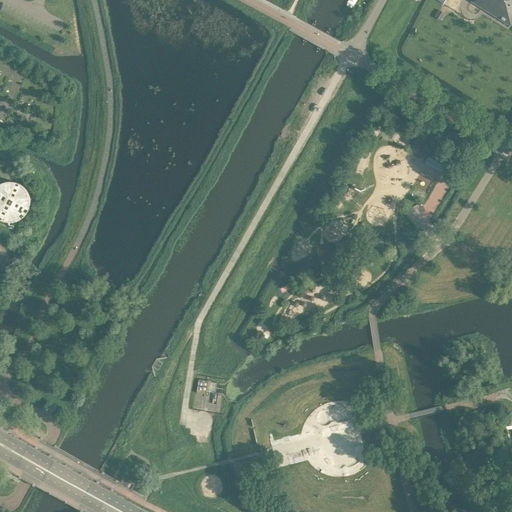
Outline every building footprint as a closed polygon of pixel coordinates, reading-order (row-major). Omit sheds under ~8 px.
[(355,11),(360,0),(350,0),(347,7),(355,11)] [(511,25),(511,23),(511,0),(473,0),(472,1),(511,25)] [(445,13),(439,9),(434,16),(441,20),(445,13)] [(452,162),(433,151),(426,164),(445,174),(452,162)] [(21,184),(19,183),(17,182),(16,182),(15,182),(14,181),(12,181),(10,181),(7,182),(6,182),(4,183),(1,184),(0,184),(0,218),(1,219),(3,220),(5,221),(7,221),(10,221),(11,222),(12,221),(15,221),(16,221),(17,220),(18,220),(19,220),(21,219),(22,218),(23,218),(24,217),(25,216),(26,215),(27,213),(28,211),(29,210),(30,209),(30,207),(30,206),(31,205),(31,204),(31,202),(31,201),(31,200),(31,199),(31,197),(30,196),(30,195),(29,194),(29,193),(28,191),(28,190),(27,189),(26,188),(25,187),(24,187),(23,186),(21,184)] [(1,268),(8,272),(14,261),(8,257),(1,268)] [(209,381),(199,379),(197,393),(207,394),(209,381)]
